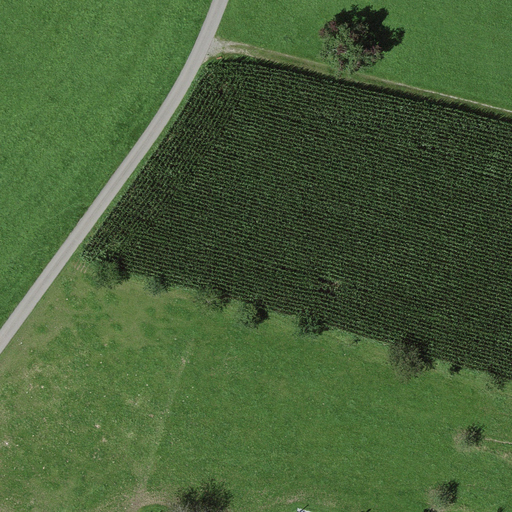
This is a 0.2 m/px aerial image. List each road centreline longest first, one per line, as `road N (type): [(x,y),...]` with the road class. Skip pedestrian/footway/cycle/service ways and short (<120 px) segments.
road 1 (track): [(221,0),(197,67),(80,234)]
road 2 (residential): [(0,352),(80,234)]
